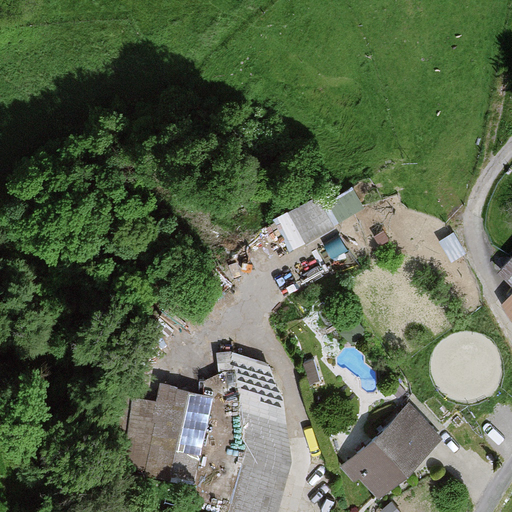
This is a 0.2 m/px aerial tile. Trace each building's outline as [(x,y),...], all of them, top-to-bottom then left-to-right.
[(337,238),(366,220),(353,201),(325,218),(337,238)] [(321,212),(274,235),(289,266),(336,242),(321,212)] [(511,265),(501,277),(511,286),(511,265)] [(244,412),(251,454),(234,511),(277,511),(292,464),(271,369),(222,362),(227,410),(244,412)] [(199,493),(217,403),(169,393),(161,432),(163,433),(153,484),(199,493)] [(444,441),(409,405),(342,471),(356,485),(359,481),(381,503),(444,441)]
